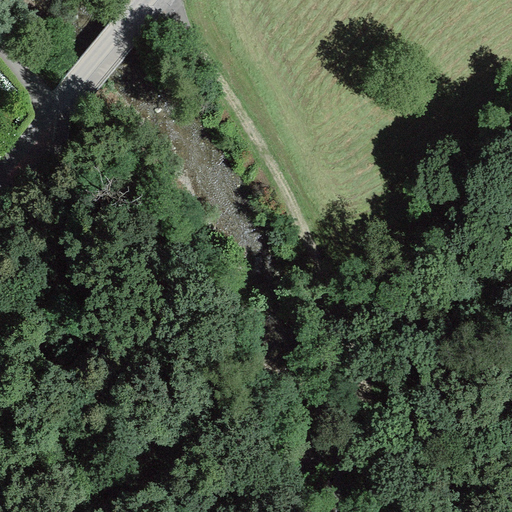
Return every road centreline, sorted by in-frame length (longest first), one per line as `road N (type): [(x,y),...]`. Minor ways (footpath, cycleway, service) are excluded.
road 1 (track): [(156,0),(297,220),(399,511)]
road 2 (residential): [(0,189),(154,0)]
